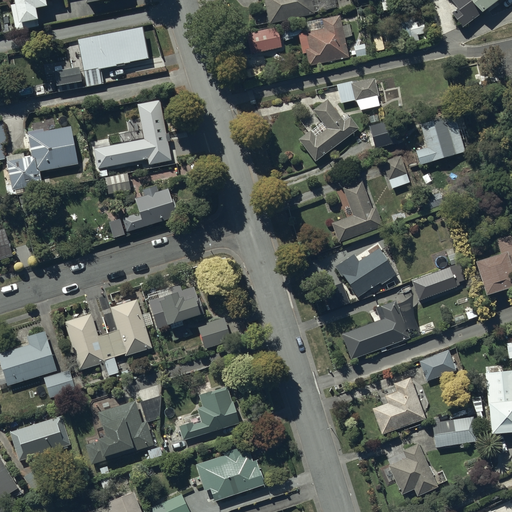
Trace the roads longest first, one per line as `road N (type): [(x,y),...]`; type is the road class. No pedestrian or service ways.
road 1 (residential): [(250,223),(342,511)]
road 2 (residential): [(250,223),(0,299)]
road 3 (residential): [(185,0),(250,223)]
